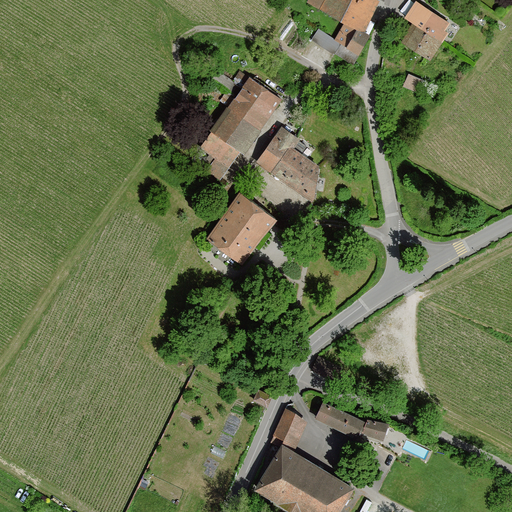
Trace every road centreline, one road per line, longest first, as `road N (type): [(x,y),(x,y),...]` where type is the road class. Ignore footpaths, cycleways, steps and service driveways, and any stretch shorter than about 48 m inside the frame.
road 1 (track): [(339,83),(266,40),(227,29),(188,32),(175,48),(185,102),(0,367)]
road 2 (unclassified): [(511,469),(290,373)]
road 3 (unclassified): [(392,229),(371,84),(393,0)]
road 4 (track): [(406,280),(417,368),(378,375),(342,360)]
road 5 (tertiary): [(290,373),(229,511)]
road 6 (tertiary): [(390,288),(322,336),(290,373)]
road 7 (track): [(417,368),(441,412),(511,449)]
